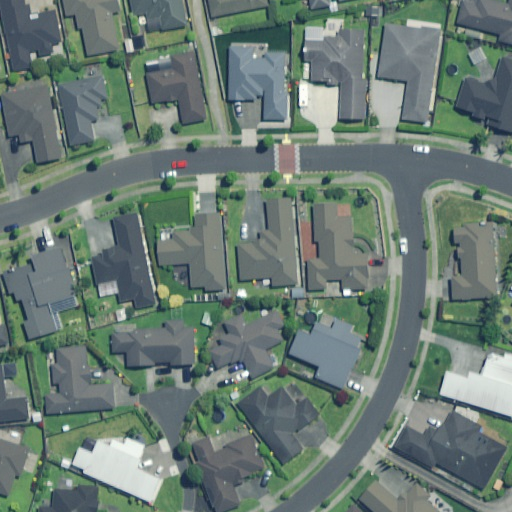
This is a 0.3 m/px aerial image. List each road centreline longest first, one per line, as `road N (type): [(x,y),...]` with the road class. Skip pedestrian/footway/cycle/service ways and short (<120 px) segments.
road 1 (residential): [(0,216),(130,168),(195,159),(410,161)]
road 2 (residential): [(410,161),(409,323),(394,373),(362,436),(286,511)]
